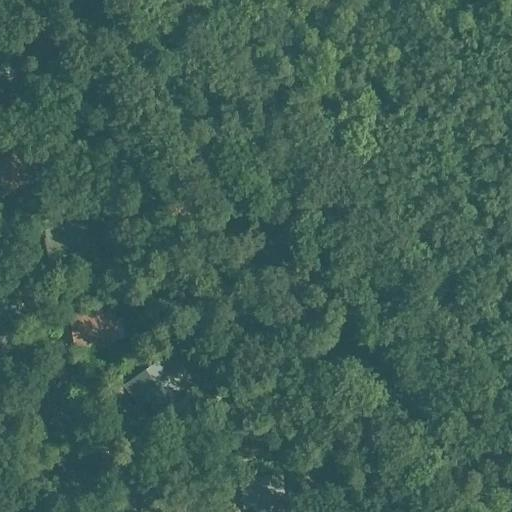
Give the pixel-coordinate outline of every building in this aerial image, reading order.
[(0,199),(36,171),(19,149),(0,162),(0,185),(0,199)] [(50,269),(87,261),(81,235),(44,243),(50,269)] [(74,347),(112,342),(108,316),(70,321),(74,347)] [(0,352),(19,342),(5,319),(0,322),(0,352)] [(156,411),(178,396),(156,365),(124,387),(138,406),(148,399),(156,411)] [(47,424),(68,407),(44,378),(23,395),(47,424)] [(99,484),(104,458),(66,451),(62,477),(99,484)] [(254,511),(281,511),(278,477),(241,480),(243,511),(254,510),(254,511)]
